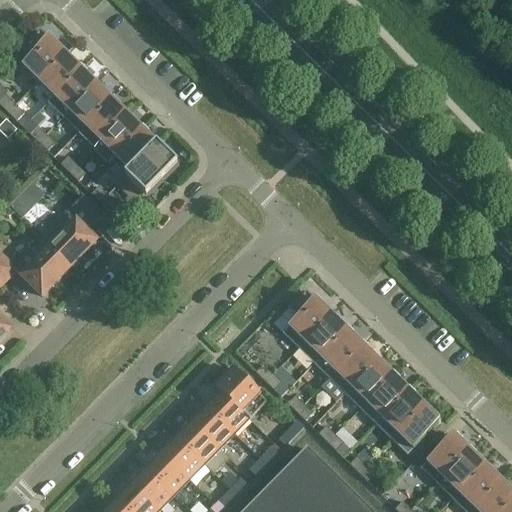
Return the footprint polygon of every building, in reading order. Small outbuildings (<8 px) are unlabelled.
[(32,58),(22,68),(38,83),(64,56),(40,32),(23,49),(32,58)] [(64,56),(38,83),(53,99),(80,71),(64,56)] [(63,119),(68,114),(95,86),(80,71),(53,99),(47,104),(63,119)] [(95,86),(68,114),(84,129),(111,101),(95,86)] [(0,105),(0,107),(7,114),(15,106),(7,99),(0,105)] [(94,150),(99,144),(126,117),(111,101),(84,129),(78,135),(94,150)] [(23,114),(15,106),(7,114),(15,122),(23,114)] [(126,117),(99,144),(94,150),(109,165),(115,159),(142,132),(126,117)] [(0,133),(8,141),(16,132),(6,122),(0,127),(0,133)] [(37,128),(29,136),(38,145),(46,137),(37,128)] [(125,178),(126,179),(141,163),(157,147),(142,132),(115,159),(130,174),(125,178)] [(38,145),(47,153),(55,145),(46,137),(38,145)] [(141,163),(158,179),(174,163),(157,147),(141,163)] [(69,159),(61,167),(69,175),(77,167),(69,159)] [(126,179),(143,195),(158,179),(141,163),(126,179)] [(77,167),(69,175),(77,183),(84,175),(77,167)] [(91,197),(100,205),(107,197),(99,189),(91,197)] [(67,215),(70,217),(43,245),(68,270),(95,243),(90,237),(106,221),(83,198),(67,215)] [(16,272),(42,298),(68,270),(43,245),(29,258),(25,254),(12,268),(16,272)] [(0,256),(0,288),(16,272),(12,268),(0,256)] [(331,317),(315,301),(306,293),(289,310),(298,318),(282,335),(298,350),(331,317)] [(346,332),(331,317),(298,350),(314,366),(346,332)] [(0,340),(8,331),(0,323),(0,340)] [(346,332),(314,366),(329,381),(362,347),(346,332)] [(344,396),(350,390),(377,363),(362,347),(329,381),(344,396)] [(377,363),(350,390),(344,396),(360,411),(366,405),(392,378),(377,363)] [(265,384),(273,376),(264,368),(256,376),(265,384)] [(250,422),(267,404),(233,371),(216,389),(222,395),(223,394),(249,420),(249,421),(250,422)] [(274,393),(281,385),(273,376),(265,384),(274,393)] [(392,378),(366,405),(360,411),(375,426),(408,393),(392,378)] [(391,441),(423,408),(408,393),(375,426),(391,441)] [(222,395),(208,410),(234,436),(249,421),(249,420),(223,394),(222,395)] [(295,398),(287,406),(296,415),(303,407),(295,398)] [(304,423),(312,415),(303,407),(296,415),(304,423)] [(407,457),(439,424),(423,408),(391,441),(407,457)] [(234,436),(208,410),(193,425),(219,451),(234,436)] [(297,423),(288,432),(294,439),(303,430),(297,423)] [(193,425),(177,441),(204,467),(219,451),(193,425)] [(327,445),(334,437),(326,428),(318,436),(327,445)] [(294,439),(288,432),(279,441),(286,448),(294,439)] [(334,437),(327,445),(335,453),(343,445),(334,437)] [(420,470),(436,486),(469,453),(453,437),(420,470)] [(189,482),(204,467),(177,441),(162,456),(189,482)] [(277,457),(270,450),(260,461),(266,468),(277,457)] [(341,511),(355,498),(307,451),(247,511),(341,511)] [(484,468),(469,453),(436,486),(452,501),(484,468)] [(162,456),(147,471),(174,497),(189,482),(162,456)] [(356,459),(349,466),(357,475),(365,467),(356,459)] [(266,468),(260,461),(249,472),(256,478),(266,468)] [(365,467),(357,475),(366,484),(374,476),(365,467)] [(484,468),(452,501),(462,511),(470,511),(500,483),(484,468)] [(159,511),(174,497),(147,471),(132,487),(157,511),(159,511)] [(240,481),(230,492),(236,498),(247,488),(240,481)] [(500,511),(511,501),(511,495),(500,483),(470,511),(500,511)] [(157,511),(132,487),(117,502),(126,511),(157,511)] [(226,509),(236,498),(230,492),(219,503),(226,509)] [(369,511),(355,498),(341,511),(369,511)] [(511,511),(511,501),(500,511),(511,511)] [(126,511),(117,502),(107,511),(126,511)] [(394,511),(410,511),(411,511),(402,503),(394,511)]
